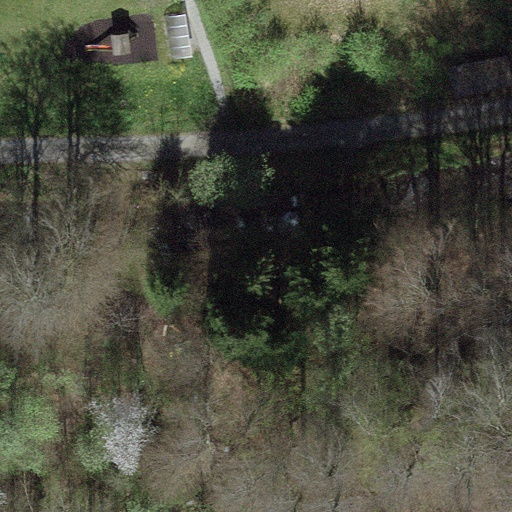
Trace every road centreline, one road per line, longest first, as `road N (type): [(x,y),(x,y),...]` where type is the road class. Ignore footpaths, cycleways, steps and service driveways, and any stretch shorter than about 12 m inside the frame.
road 1 (unclassified): [(511,113),(336,143),(0,171)]
road 2 (track): [(0,489),(64,429),(104,353),(118,159)]
